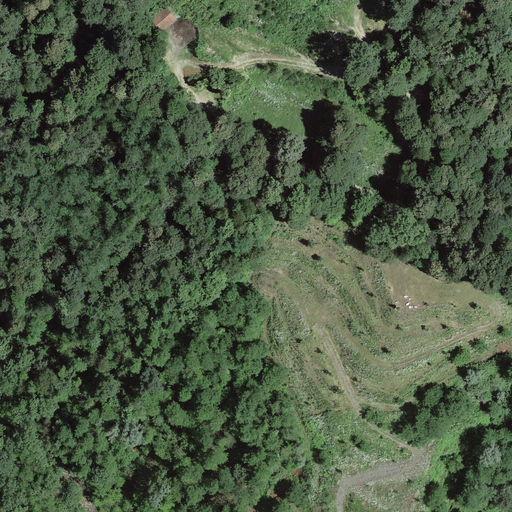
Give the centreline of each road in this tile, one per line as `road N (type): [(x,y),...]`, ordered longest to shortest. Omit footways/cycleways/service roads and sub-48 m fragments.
road 1 (track): [(341,511),(345,484),(415,462),(417,453),(357,409),(319,323),(329,319),(370,358),(395,364),(496,320),(499,309),(482,297)]
road 2 (track): [(84,0),(131,31),(145,67),(166,86),(230,125),(455,231),(487,236),(511,228)]
road 3 (track): [(184,98),(176,65),(184,60),(220,69),(251,61),(310,66),(422,97),(362,35),(363,0)]
